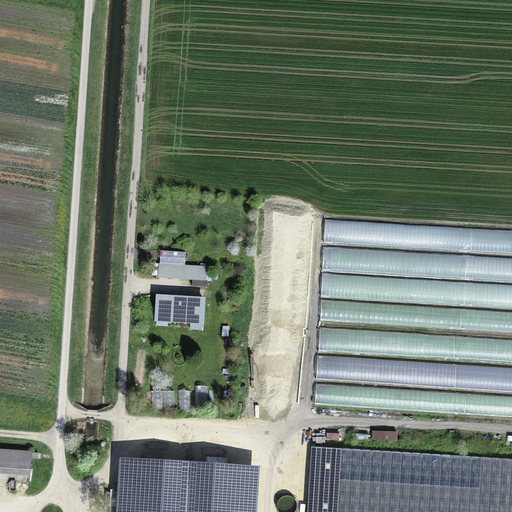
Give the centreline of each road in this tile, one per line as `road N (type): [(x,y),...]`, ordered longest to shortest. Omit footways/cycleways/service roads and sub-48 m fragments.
road 1 (track): [(78,508),(115,463),(125,412),(149,0)]
road 2 (track): [(56,438),(88,0)]
